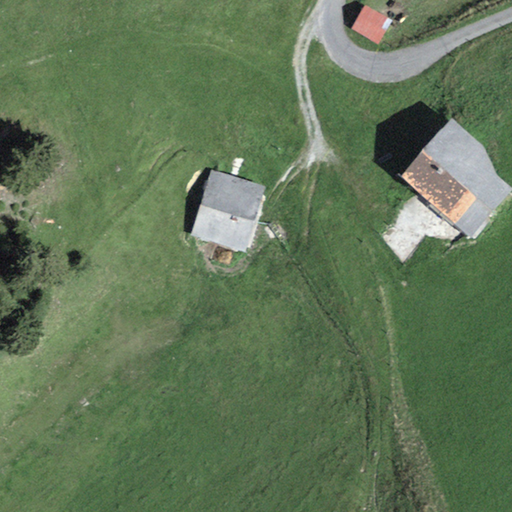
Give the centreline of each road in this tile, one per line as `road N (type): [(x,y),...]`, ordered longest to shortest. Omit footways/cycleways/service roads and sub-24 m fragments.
road 1 (track): [(302,44),(225,27),(149,27),(0,74)]
road 2 (track): [(511,15),(380,69),(343,53),(334,4)]
road 3 (track): [(321,149),(299,64),(310,26),(334,4)]
